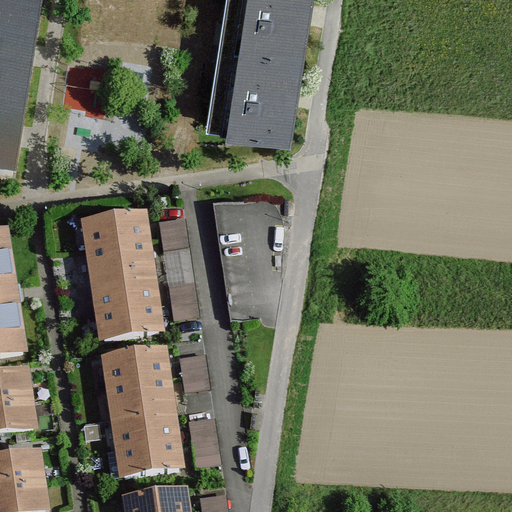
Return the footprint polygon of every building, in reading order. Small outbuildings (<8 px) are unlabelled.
[(0,0),(0,172),(8,174),(36,0),(0,0)] [(309,0),(229,0),(209,129),(288,141),(309,0)] [(273,265),(273,216),(255,216),(255,201),(222,202),(222,266),(273,265)] [(146,218),(84,228),(104,349),(166,339),(146,218)] [(186,225),(161,230),(167,262),(191,258),(186,225)] [(12,238),(0,239),(0,364),(31,360),(12,238)] [(193,288),(170,292),(175,323),(199,320),(193,288)] [(167,354),(105,363),(124,486),(186,476),(167,354)] [(204,361),(181,365),(186,397),(209,393),(204,361)] [(30,375),(0,380),(0,442),(40,436),(30,375)] [(213,426),(190,429),(196,471),(219,468),(213,426)] [(0,511),(52,511),(45,458),(0,464),(0,511)] [(192,511),(190,494),(123,504),(124,511),(192,511)] [(226,511),(225,503),(204,507),(204,511),(226,511)]
